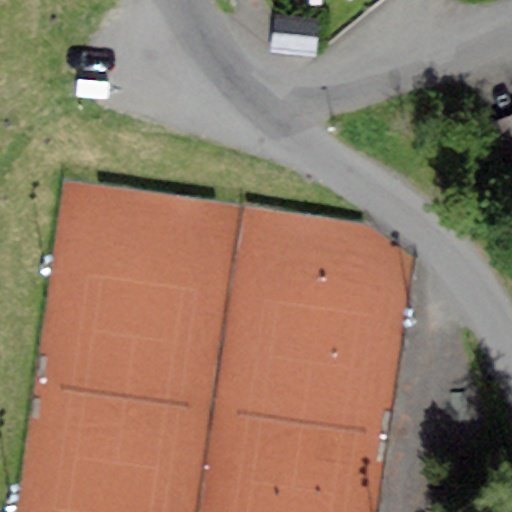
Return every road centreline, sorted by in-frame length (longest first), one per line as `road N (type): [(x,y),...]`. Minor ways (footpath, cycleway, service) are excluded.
road 1 (residential): [(291,127),(428,231),(465,275),(511,356)]
road 2 (residential): [(291,127),(313,104),(511,26)]
road 3 (residential): [(187,0),(229,69),(291,127)]
